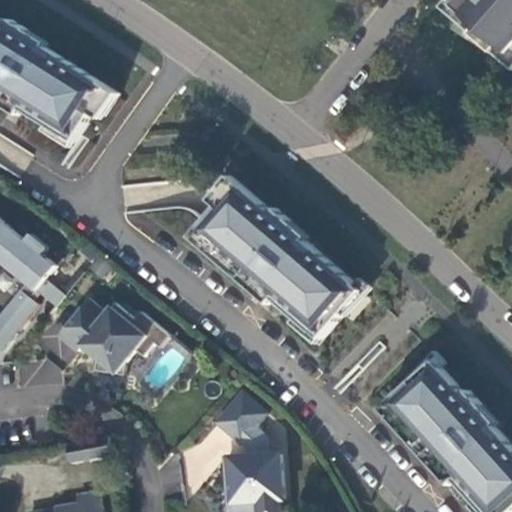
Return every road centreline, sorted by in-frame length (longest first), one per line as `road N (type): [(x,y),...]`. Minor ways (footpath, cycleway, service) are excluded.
road 1 (residential): [(96,194),(329,390),(433,511)]
road 2 (residential): [(298,131),(511,331)]
road 3 (residential): [(153,511),(141,447),(119,423),(78,397),(0,401)]
road 4 (residential): [(190,51),(96,194)]
road 5 (residential): [(298,131),(397,0)]
road 6 (residential): [(190,51),(298,131)]
